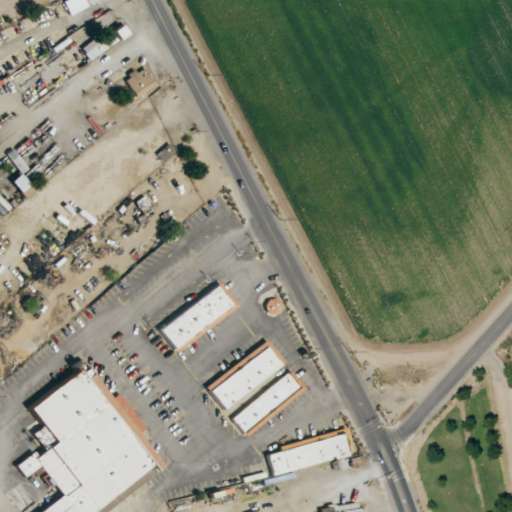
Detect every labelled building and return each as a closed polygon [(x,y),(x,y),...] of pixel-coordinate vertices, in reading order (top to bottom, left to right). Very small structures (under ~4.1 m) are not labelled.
[(70,15),(100,0),(66,0),(63,2),(70,15)] [(90,62),(127,34),(119,23),(82,51),(90,62)] [(123,79),(135,99),(156,86),(144,67),(123,79)] [(11,182),(24,197),(33,189),(19,174),(11,182)] [(174,353),(155,329),(220,282),(238,304),(174,353)] [(263,304),(269,317),(283,311),(277,297),(263,304)] [(221,406),(209,391),(264,346),(282,366),(221,406)] [(99,511),(167,464),(141,432),(147,425),(112,386),(105,400),(83,363),(26,411),(52,442),(18,467),(44,504),(34,511),(99,511)] [(244,435),(229,419),(287,373),(304,388),(244,435)] [(271,475),(271,454),(343,431),(350,456),(271,475)] [(318,511),(359,511),(359,502),(317,508),(318,511)]
